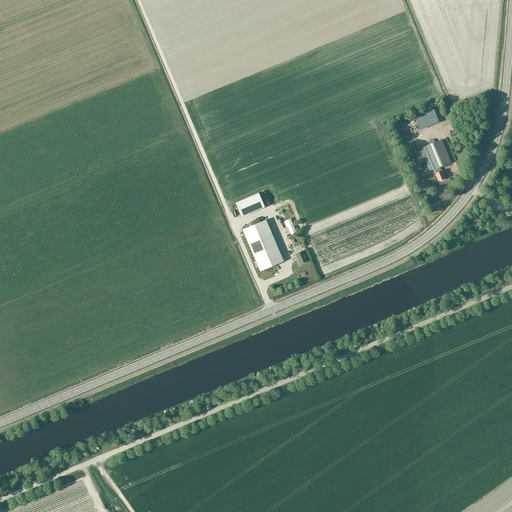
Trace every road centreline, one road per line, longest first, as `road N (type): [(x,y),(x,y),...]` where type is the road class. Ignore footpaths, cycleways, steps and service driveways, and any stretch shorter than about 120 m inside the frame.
road 1 (primary): [(0,423),(375,266),(427,236),(472,190),(494,146),(511,20)]
road 2 (unclassified): [(0,499),(511,286)]
